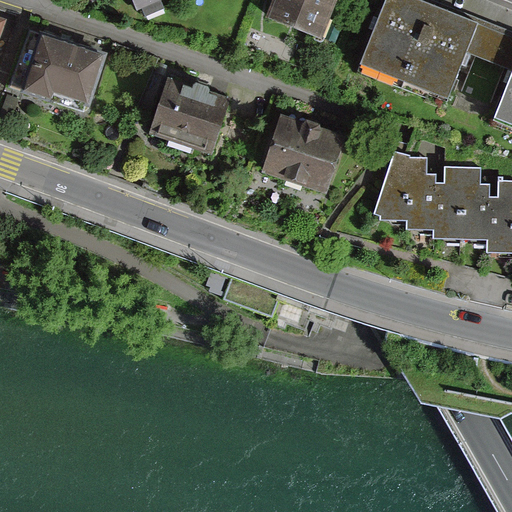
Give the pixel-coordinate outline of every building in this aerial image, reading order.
[(123,0),(130,16),(137,13),(139,17),(160,9),(158,4),(166,0),(123,0)] [(272,0),(263,24),(317,46),(335,0),(272,0)] [(476,28),(402,0),(387,0),(359,75),(445,108),(476,28)] [(36,35),(16,96),(44,106),(46,98),(83,111),(102,58),(36,35)] [(511,81),(495,127),(511,134),(511,81)] [(165,82),(146,138),(208,160),(228,104),(165,82)] [(343,143),(275,120),(254,182),(321,205),(343,143)] [(424,162),(408,162),(393,156),(372,219),(377,226),(405,226),(405,236),(433,236),(432,190),(432,179),(425,179),(424,162)] [(433,245),(483,245),(482,188),(482,171),(444,172),(444,190),(432,190),(433,236),(433,245)] [(482,188),(483,245),(483,253),(511,252),(511,181),(498,182),(498,201),(490,201),(490,187),(482,188)]
